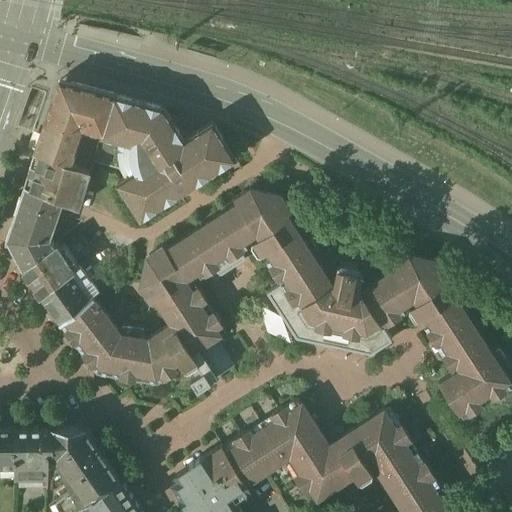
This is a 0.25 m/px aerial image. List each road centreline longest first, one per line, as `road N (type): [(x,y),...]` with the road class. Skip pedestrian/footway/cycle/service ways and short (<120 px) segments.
road 1 (secondary): [(511,258),(232,99),(13,37)]
road 2 (residential): [(95,400),(42,353),(0,289)]
road 3 (residential): [(170,511),(140,444),(95,400)]
